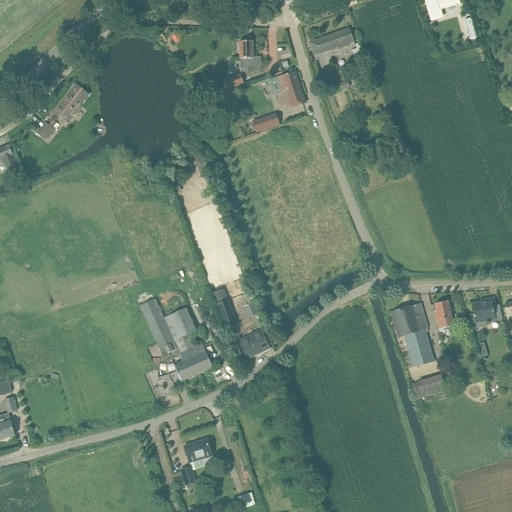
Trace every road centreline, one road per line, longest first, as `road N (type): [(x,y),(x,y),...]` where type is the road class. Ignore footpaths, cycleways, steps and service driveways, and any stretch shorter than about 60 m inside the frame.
road 1 (unclassified): [(0,463),(154,422),(217,395),(257,372),(326,308),(381,283)]
road 2 (track): [(352,0),(290,20),(148,22),(106,33),(33,111),(0,132)]
road 3 (unclassified): [(381,283),(283,0)]
road 4 (tertiary): [(133,0),(73,33),(0,108)]
road 5 (unclassified): [(381,283),(511,282)]
